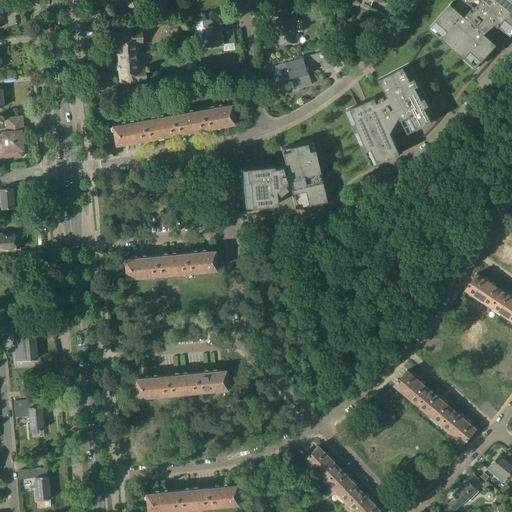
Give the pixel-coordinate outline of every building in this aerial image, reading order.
[(125,0),(133,19),(144,16),(137,0),(125,0)] [(497,44),(498,44),(485,32),(496,23),(511,35),(511,34),(511,0),(466,0),(476,8),(474,10),(472,8),(468,13),(470,14),(468,17),(452,3),(451,3),(430,27),(476,68),(497,44)] [(285,18),(277,19),(279,43),(297,42),(296,32),(303,31),(302,20),(299,20),(298,11),(285,12),(285,18)] [(211,19),(193,22),(195,40),(203,39),(203,41),(203,40),(204,46),(223,44),(223,43),(234,41),(232,26),(232,27),(220,28),(221,30),(212,31),(211,19)] [(117,54),(137,52),(136,43),(142,42),(141,31),(115,34),(117,54)] [(188,70),(197,69),(194,50),(185,51),(188,70)] [(308,55),(311,63),(330,57),(327,50),(308,55)] [(137,52),(117,54),(120,83),(124,83),(124,86),(136,85),(136,82),(145,81),(145,70),(138,70),(137,52)] [(303,57),(279,64),(284,80),(292,77),(295,89),(312,84),(303,57)] [(437,118),(409,64),(380,79),(389,96),(386,97),(385,95),(380,98),(381,100),(379,101),(376,96),(347,109),(371,166),(401,153),(392,131),(400,117),(409,133),(437,118)] [(234,123),(231,104),(112,125),(115,144),(234,123)] [(11,143),(6,144),(6,142),(2,142),(0,142),(0,155),(4,155),(4,158),(22,156),(20,132),(23,131),(22,116),(6,118),(7,133),(10,132),(11,143)] [(277,198),(290,187),(295,208),(327,200),(313,141),(281,148),(286,167),(283,168),(282,165),(276,167),(277,169),(274,170),(274,165),(241,168),(245,207),(276,204),(277,204),(277,198)] [(15,218),(14,207),(15,207),(13,188),(0,189),(0,195),(1,209),(8,208),(9,218),(15,218)] [(0,249),(15,248),(15,246),(17,246),(16,235),(14,235),(14,233),(0,234),(0,249)] [(126,278),(216,269),(214,250),(124,258),(126,278)] [(491,306),(502,290),(477,273),(466,289),(491,306)] [(511,320),(511,296),(502,290),(491,306),(511,320)] [(14,337),(22,336),(24,360),(37,359),(35,336),(32,336),(31,329),(13,331),(14,337)] [(135,378),(137,397),(227,389),(225,370),(135,378)] [(417,405),(430,390),(407,370),(394,385),(417,405)] [(453,410),(430,390),(417,405),(440,425),(453,410)] [(16,415),(29,414),(30,430),(43,429),(41,406),(39,406),(38,399),(14,401),(15,408),(15,416),(16,416),(16,415)] [(453,410),(440,425),(463,445),(476,430),(453,410)] [(323,481),(338,468),(317,446),(302,459),(323,481)] [(511,464),(499,454),(488,469),(493,473),(497,468),(507,477),(511,470),(511,464)] [(46,468),(26,470),(19,470),(19,479),(35,477),(37,499),(50,498),(48,475),(47,475),(46,468)] [(323,481),(336,494),(344,503),(358,490),(338,468),(323,481)] [(486,480),(489,476),(485,472),(481,476),(486,480)] [(478,489),(469,479),(453,494),(456,496),(448,503),(456,510),(468,498),(470,500),(480,491),(478,489)] [(237,504),(235,485),(145,492),(146,511),(237,504)] [(379,511),(358,490),(344,503),(352,511),(379,511)]
